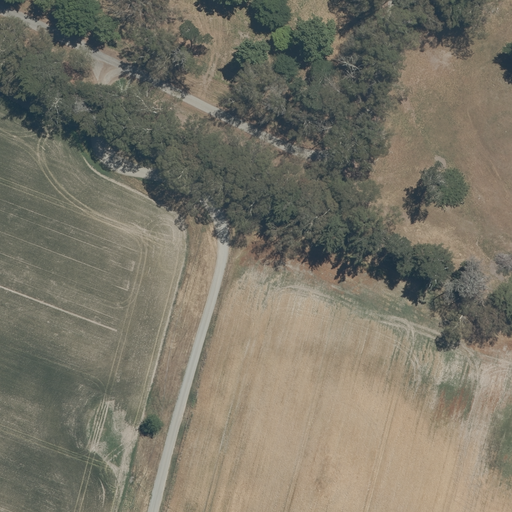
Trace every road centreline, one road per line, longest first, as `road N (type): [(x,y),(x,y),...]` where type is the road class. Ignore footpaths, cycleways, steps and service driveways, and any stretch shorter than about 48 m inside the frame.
road 1 (unknown): [(90,49),(95,116),(108,149),(201,196),(220,233),(155,511)]
road 2 (residential): [(329,159),(0,8)]
